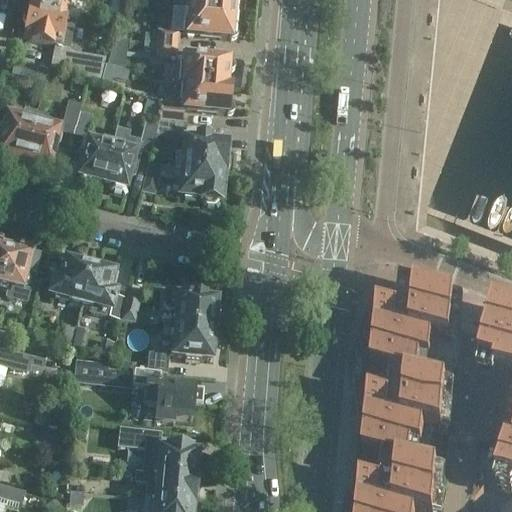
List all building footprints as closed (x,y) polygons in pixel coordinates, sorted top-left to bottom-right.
[(27,0),(27,2),(30,6),(28,13),(67,21),(78,23),(80,13),(69,11),(70,0),(27,0)] [(186,0),(185,11),(233,15),(234,1),(238,0),(186,0)] [(172,11),(170,35),(178,36),(184,36),(183,38),(231,42),(234,41),(237,38),(237,35),(235,32),(232,30),(233,15),(185,11),(185,12),(172,11)] [(24,20),(23,24),(26,27),(23,40),(31,41),(30,44),(54,48),(54,45),(62,47),(57,73),(99,85),(105,61),(68,54),(71,39),(63,38),(67,21),(28,13),(28,17),(24,20)] [(119,18),(107,15),(105,29),(116,31),(119,18)] [(144,37),(143,45),(177,48),(178,36),(170,35),(157,34),(156,38),(144,37)] [(177,48),(143,45),(142,54),(154,55),(154,59),(176,61),(177,48)] [(180,70),(179,86),(182,86),(185,86),(226,90),(227,76),(231,75),(234,72),(234,68),(232,65),(229,64),(182,59),(180,70)] [(14,64),(11,77),(34,82),(37,70),(37,69),(14,64)] [(37,70),(34,82),(44,84),(49,73),(37,70)] [(102,74),(100,85),(111,87),(112,81),(109,76),(102,74)] [(162,110),(159,122),(182,124),(183,113),(227,117),(231,117),(234,114),(234,110),(232,107),(228,105),(230,90),(226,90),(185,86),(182,86),(180,102),(179,111),(162,110)] [(63,129),(61,134),(73,137),(79,115),(81,108),(67,104),(61,128),(63,129)] [(24,111),(21,122),(8,119),(0,153),(0,160),(24,166),(36,114),(24,111)] [(35,118),(24,166),(49,172),(49,171),(54,168),(56,162),(53,157),(54,149),(59,147),(61,140),(58,136),(59,131),(46,128),(49,117),(36,114),(35,118)] [(79,115),(73,137),(85,140),(91,119),(79,115)] [(158,129),(155,138),(181,140),(182,124),(159,122),(158,129)] [(112,146),(102,185),(111,188),(113,193),(121,194),(125,191),(126,192),(130,174),(135,176),(139,158),(136,157),(137,154),(150,157),(155,138),(158,129),(144,126),(139,144),(127,141),(129,135),(115,132),(112,146)] [(173,170),(224,175),(225,175),(226,172),(229,170),(229,163),(227,160),(228,147),(219,146),(219,140),(194,138),(194,143),(186,142),(184,155),(175,154),(173,170)] [(82,162),(78,179),(79,179),(81,184),(88,186),(92,183),(102,185),(112,146),(96,142),(95,147),(83,143),(78,161),(82,162)] [(221,206),(224,175),(173,170),(148,167),(141,194),(154,197),(158,179),(173,180),(173,179),(182,180),(180,199),(200,201),(200,204),(221,206)] [(0,286),(10,247),(0,244),(0,286)] [(10,247),(0,286),(0,291),(6,293),(4,301),(25,306),(28,293),(23,292),(28,272),(34,274),(38,257),(22,253),(23,250),(10,247)] [(55,281),(50,297),(69,302),(68,306),(79,309),(89,270),(80,267),(79,264),(71,262),(69,264),(65,263),(60,282),(55,281)] [(89,270),(79,309),(90,312),(90,315),(104,319),(106,312),(111,313),(115,296),(109,295),(114,276),(112,276),(111,272),(103,269),(100,272),(89,270)] [(377,300),(356,511),(511,511),(511,313),(494,309),(488,330),(452,321),(452,319),(455,298),(400,283),(398,305),(377,300)] [(164,292),(162,311),(176,312),(175,330),(214,334),(214,331),(219,329),(219,320),(215,316),(217,304),(205,303),(205,300),(189,298),(189,301),(178,300),(179,293),(167,292),(164,292)] [(126,297),(119,324),(133,326),(140,300),(126,297)] [(73,330),(65,328),(62,341),(71,343),(73,330)] [(73,330),(71,343),(79,345),(82,332),(73,330)] [(175,330),(172,360),(184,361),(183,364),(199,366),(199,362),(211,363),(212,350),(217,348),(218,338),(214,335),(214,334),(175,330)] [(0,335),(0,348),(5,350),(8,337),(0,335)] [(0,380),(2,372),(9,373),(9,375),(11,375),(22,377),(31,377),(37,377),(41,377),(44,365),(0,353),(0,380)] [(146,375),(161,376),(166,377),(168,359),(148,357),(146,375)] [(107,368),(74,365),(72,387),(131,392),(131,390),(145,392),(144,407),(156,408),(154,424),(173,426),(174,421),(192,423),(194,408),(201,409),(203,393),(160,388),(161,376),(146,375),(132,374),(132,375),(107,372),(107,368)] [(64,419),(65,411),(48,408),(46,416),(64,419)] [(118,432),(116,452),(143,453),(141,477),(195,482),(197,455),(190,455),(190,452),(166,450),(166,452),(159,452),(161,437),(118,432)] [(197,482),(195,482),(141,477),(140,486),(153,486),(152,503),(144,502),(144,503),(193,508),(195,508),(197,482)] [(0,488),(0,501),(17,507),(22,508),(22,507),(25,496),(0,488)] [(52,503),(45,508),(45,511),(44,511),(61,511),(62,511),(56,504),(52,503)] [(192,511),(193,508),(144,503),(143,511),(192,511)]
